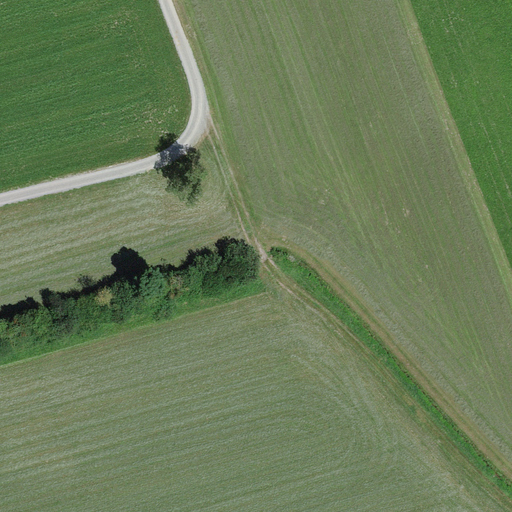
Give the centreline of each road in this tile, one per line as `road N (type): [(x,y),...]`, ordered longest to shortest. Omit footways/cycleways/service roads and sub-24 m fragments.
road 1 (track): [(511,501),(263,260),(202,120)]
road 2 (track): [(0,205),(169,160),(193,144),(200,90),(167,0)]
